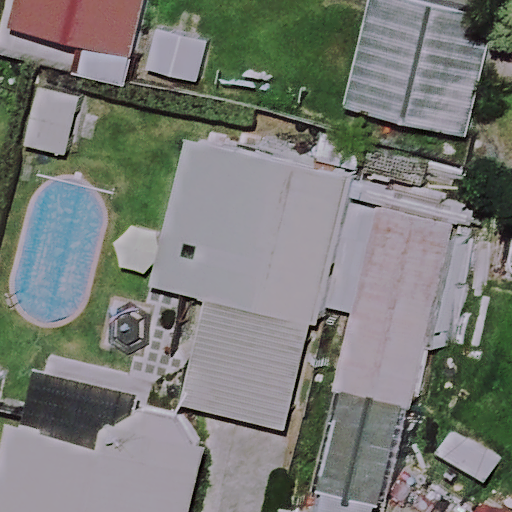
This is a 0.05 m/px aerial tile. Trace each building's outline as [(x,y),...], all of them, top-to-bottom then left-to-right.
[(144,0),(15,0),(10,23),(129,55),(144,0)] [(494,34),(391,0),(383,0),(349,104),(459,140),(494,34)] [(326,304),(348,204),(355,175),(192,138),(158,286),(209,297),(185,404),(298,430),(326,304)] [(112,195),(37,173),(0,300),(0,309),(73,330),(112,195)] [(194,511),(213,432),(122,411),(114,445),(19,423),(0,504),(0,511),(194,511)]
